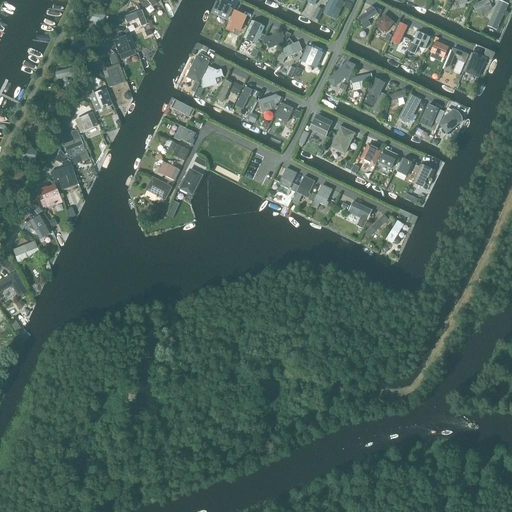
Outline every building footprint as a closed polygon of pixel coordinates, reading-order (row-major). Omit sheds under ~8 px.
[(221,0),(218,0),(212,13),(228,20),(234,6),(221,0)] [(329,0),(323,14),(331,17),(339,0),(329,0)] [(475,4),(474,5),(479,17),(484,14),(481,8),(492,3),(491,3),(494,2),(493,0),(484,0),(481,2),(478,0),(475,0),(474,3),(475,4)] [(347,1),(344,7),(350,10),(353,4),(347,1)] [(499,1),(488,26),(497,31),(509,5),(499,1)] [(374,7),(372,6),(366,10),(367,12),(358,17),(358,18),(357,18),(361,24),(362,23),(362,24),(363,23),(366,29),(371,25),(369,22),(376,18),(375,16),(378,14),(380,15),(382,10),(375,6),(374,7)] [(149,24),(144,10),(127,16),(129,23),(140,19),(143,26),(149,24)] [(240,32),(247,15),(234,10),(225,29),(233,33),(234,29),(240,32)] [(88,12),(86,21),(94,23),(92,29),(101,31),(105,16),(88,12)] [(385,34),(395,22),(384,13),(375,25),(385,34)] [(256,44),(265,26),(252,20),(243,38),(256,44)] [(399,45),(408,26),(400,22),(391,41),(399,45)] [(285,37),(282,31),(276,33),(275,32),(272,33),(272,35),(268,37),(266,36),(262,43),(266,45),(267,45),(269,49),(281,44),(283,41),(282,38),(285,37)] [(412,42),(408,51),(415,54),(419,46),(426,49),(431,37),(419,31),(416,38),(414,37),(412,42)] [(132,46),(128,32),(117,36),(125,58),(137,54),(135,47),(137,47),(136,44),(132,46)] [(74,37),(70,49),(87,55),(88,50),(93,52),(96,46),(91,44),(91,42),(74,37)] [(294,44),(289,39),(282,49),(281,50),(285,59),(303,51),(299,42),(294,44)] [(436,42),(431,51),(444,57),(449,48),(437,42),(436,42)] [(308,46),(301,62),(317,69),(324,53),(308,46)] [(452,50),(444,70),(453,73),(454,71),(461,74),(465,63),(466,63),(470,55),(455,48),(454,51),(452,50)] [(494,53),(487,49),(484,56),(492,59),(494,53)] [(479,78),(488,58),(474,52),(466,72),(479,78)] [(210,58),(199,53),(197,56),(196,55),(194,60),(191,59),(189,63),(192,65),(186,77),(195,82),(190,91),(194,93),(209,62),(208,61),(210,58)] [(114,54),(108,56),(112,65),(118,63),(114,54)] [(348,82),(354,70),(356,65),(348,61),(327,79),(335,87),(344,78),(348,82)] [(110,88),(115,87),(117,85),(121,84),(124,84),(127,81),(121,64),(104,70),(110,88)] [(217,70),(208,66),(205,74),(204,74),(201,81),(200,82),(202,88),(217,84),(215,78),(223,76),(221,69),(217,70)] [(75,67),(55,73),(57,80),(77,75),(75,67)] [(290,67),(286,76),(291,79),(293,75),(296,69),(290,67)] [(297,67),(296,69),(293,75),(299,78),(303,70),(297,67)] [(93,78),(99,82),(100,82),(102,78),(95,73),(92,78),(93,78)] [(351,79),(350,80),(351,84),(352,83),(354,90),(361,88),(360,83),(369,80),(371,80),(372,77),(372,74),(351,78),(351,79)] [(368,91),(379,97),(386,84),(375,78),(368,91)] [(222,103),(232,83),(224,80),(214,99),(222,103)] [(238,96),(243,86),(234,82),(230,92),(238,96)] [(252,91),(250,90),(245,87),(242,93),(241,97),(236,106),(243,110),(249,97),(252,91)] [(105,89),(89,96),(95,112),(112,105),(105,89)] [(63,107),(67,95),(50,90),(46,102),(49,102),(56,105),(63,107)] [(405,105),(403,98),(407,97),(405,91),(387,96),(389,102),(398,99),(399,106),(405,105)] [(262,113),(277,108),(276,104),(279,103),(275,94),(257,101),(262,113)] [(410,124),(422,100),(412,95),(399,118),(410,124)] [(194,118),(198,110),(178,100),(174,108),(194,118)] [(378,113),(382,105),(376,102),(372,110),(378,113)] [(287,123),(294,109),(282,103),(275,117),(287,123)] [(433,123),(439,110),(428,105),(422,118),(433,123)] [(447,134),(464,122),(463,117),(459,111),(454,109),(445,116),(440,126),(447,134)] [(298,119),(301,113),(295,110),(292,117),(298,119)] [(441,111),(436,122),(440,124),(445,113),(441,111)] [(92,113),(74,121),(80,134),(97,126),(92,113)] [(253,123),(257,115),(252,113),(249,121),(253,123)] [(51,126),(59,129),(61,123),(54,120),(51,126)] [(334,128),(317,121),(310,135),(327,143),(334,128)] [(33,141),(49,135),(45,123),(29,129),(33,141)] [(193,145),(198,134),(182,126),(176,139),(182,142),(184,140),(193,145)] [(345,155),(355,133),(341,126),(331,148),(345,155)] [(74,141),(62,146),(65,152),(67,154),(65,156),(70,160),(73,166),(89,159),(85,151),(87,150),(82,138),(80,139),(77,132),(75,131),(71,133),(74,141)] [(298,142),(301,143),(304,145),(309,134),(305,132),(303,131),(298,142)] [(174,143),(169,140),(167,146),(172,148),(168,155),(173,157),(174,155),(186,161),(191,150),(174,142),(174,143)] [(368,143),(360,159),(374,166),(377,162),(383,150),(368,143)] [(37,152),(19,150),(18,158),(28,159),(28,167),(35,167),(36,159),(37,152)] [(383,150),(377,162),(379,163),(379,164),(392,169),(398,156),(385,150),(384,151),(383,150)] [(63,168),(50,173),(52,179),(54,180),(58,179),(62,190),(67,190),(74,187),(78,185),(71,166),(70,162),(68,160),(64,158),(57,155),(54,160),(62,164),(63,168)] [(205,168),(206,162),(197,157),(194,162),(205,168)] [(415,164),(403,158),(401,164),(399,163),(395,171),(397,171),(397,172),(408,177),(415,164)] [(177,181),(183,171),(166,162),(160,175),(165,177),(166,175),(177,181)] [(351,171),(354,165),(348,162),(345,168),(351,171)] [(430,187),(433,180),(432,180),(436,171),(421,164),(420,167),(417,174),(412,184),(427,191),(429,186),(430,187)] [(289,190),(297,173),(286,168),(278,184),(289,190)] [(196,197),(207,176),(193,169),(182,190),(196,197)] [(11,170),(7,183),(25,188),(28,175),(11,170)] [(168,201),(176,188),(156,177),(149,191),(168,201)] [(309,199),(311,195),(309,194),(315,182),(304,177),(299,187),(296,193),(309,199)] [(296,193),(299,187),(294,184),(291,190),(296,193)] [(42,196),(39,198),(43,208),(46,207),(47,208),(55,205),(55,206),(62,203),(54,185),(47,188),(39,191),(42,196)] [(327,207),(329,203),(327,202),(332,190),(322,185),(311,207),(317,210),(320,204),(327,207)] [(364,230),(373,211),(353,201),(348,213),(360,219),(357,226),(364,230)] [(35,204),(31,208),(38,215),(42,211),(35,204)] [(166,217),(168,210),(160,207),(158,214),(166,217)] [(173,218),(176,211),(170,209),(167,216),(173,218)] [(415,226),(418,218),(400,209),(398,214),(410,219),(408,222),(415,226)] [(42,215),(30,221),(40,239),(51,232),(42,215)] [(370,238),(389,220),(384,215),(365,233),(370,238)] [(392,245),(405,225),(398,221),(386,241),(392,245)] [(28,243),(31,238),(24,234),(22,239),(28,243)] [(17,258),(39,249),(36,242),(14,251),(17,258)] [(11,273),(16,267),(7,260),(3,267),(11,273)] [(28,293),(17,273),(0,282),(0,295),(13,287),(19,298),(28,293)] [(20,328),(15,321),(10,324),(15,331),(20,328)]
